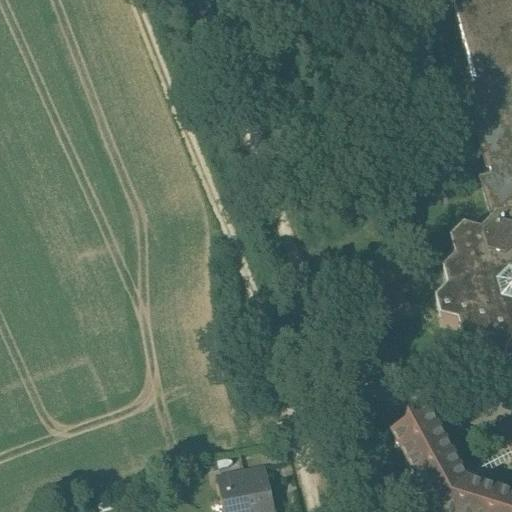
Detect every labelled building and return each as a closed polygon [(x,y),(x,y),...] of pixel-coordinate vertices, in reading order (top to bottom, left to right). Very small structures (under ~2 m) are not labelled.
[(326,0),(334,20),(362,10),(358,0),(326,0)] [(485,6),(452,16),(453,18),(454,18),(464,52),(463,52),(463,55),(465,54),(475,89),(473,89),(474,92),(476,91),(476,93),(507,84),(507,86),(511,84),(511,0),(494,0),(487,2),(486,0),(484,1),(485,6)] [(511,84),(507,86),(507,84),(476,93),(487,132),(492,131),(494,137),(480,141),(491,180),(496,179),(498,185),(484,189),(495,228),(511,223),(511,84)] [(511,223),(495,228),(482,242),(465,237),(451,251),(456,269),(444,281),(448,299),(436,312),(441,330),(459,335),(464,352),(481,356),(486,374),(505,378),(511,371),(511,223)] [(511,511),(511,506),(500,503),(500,502),(498,502),(467,493),(454,468),(453,466),(439,442),(440,441),(439,439),(438,440),(431,426),(417,434),(411,432),(408,438),(394,446),(402,459),(401,460),(402,462),(403,461),(416,486),(415,487),(416,488),(417,488),(423,499),(420,501),(421,504),(419,511),(422,511),(511,511)] [(272,511),(264,472),(219,481),(222,500),(227,499),(229,511),(272,511)]
